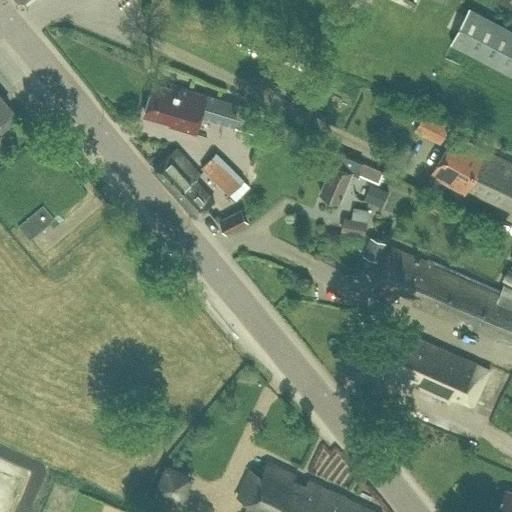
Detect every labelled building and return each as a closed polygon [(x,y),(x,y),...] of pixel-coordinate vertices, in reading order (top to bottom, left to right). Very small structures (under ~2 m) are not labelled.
[(511,22),(469,4),(454,42),(495,60),(511,69),(511,22)] [(180,90),(154,82),(145,113),(170,121),(169,124),(196,132),(201,115),(254,132),(261,110),(241,105),(242,104),(181,86),(180,90)] [(0,152),(5,148),(0,141),(0,128),(16,115),(0,96),(0,152)] [(424,109),(415,129),(439,141),(449,122),(424,109)] [(511,163),(480,148),(454,133),(431,173),(465,192),(468,187),(511,208),(511,163)] [(196,215),(213,199),(194,178),(199,173),(176,147),(153,167),(196,215)] [(382,171),(331,148),(321,172),(326,174),(319,190),(339,199),(352,170),(358,173),(359,170),(378,179),(382,171)] [(199,166),(227,202),(245,188),(217,152),(199,166)] [(374,191),(360,197),(367,212),(381,205),(374,191)] [(28,236),(52,216),(41,202),(17,223),(28,236)] [(247,224),(240,211),(218,222),(224,237),(247,224)] [(362,234),(365,221),(343,217),(340,230),(362,234)] [(376,260),(385,241),(371,235),(362,254),(376,260)] [(426,259),(391,245),(373,290),(396,299),(402,291),(412,295),(411,301),(456,320),(464,313),(474,319),(474,328),(497,338),(497,336),(511,342),(511,287),(502,284),(501,286),(427,257),(426,259)] [(511,268),(509,266),(505,273),(502,278),(511,283),(511,268)] [(472,403),(488,367),(390,324),(369,363),(449,400),(453,394),(472,403)] [(308,511),(321,485),(309,480),(306,483),(293,478),(296,474),(268,461),(262,473),(249,467),(238,496),(248,500),(244,509),(251,511),(308,511)] [(378,511),(321,485),(308,511),(378,511)] [(181,498),(157,487),(151,499),(176,510),(181,498)] [(511,511),(511,490),(505,488),(496,511),(511,511)]
